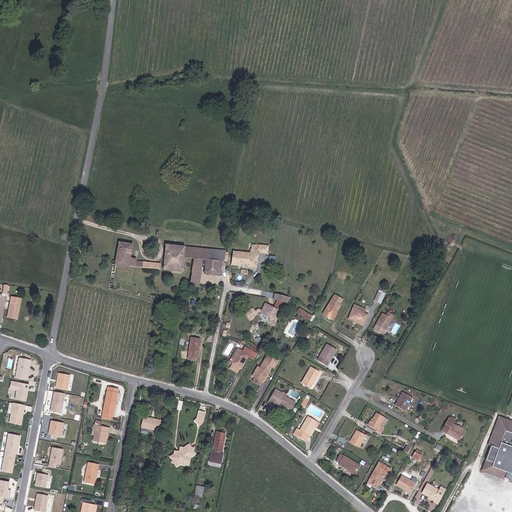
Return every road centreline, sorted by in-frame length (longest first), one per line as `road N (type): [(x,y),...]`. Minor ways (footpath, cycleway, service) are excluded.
road 1 (unclassified): [(50,355),(102,108),(114,0)]
road 2 (unclassified): [(310,463),(248,413),(133,379)]
road 3 (unclassified): [(50,355),(19,511)]
road 4 (residential): [(133,379),(114,511)]
road 5 (unknown): [(222,271),(202,399)]
road 6 (residential): [(310,463),(365,368),(364,354)]
